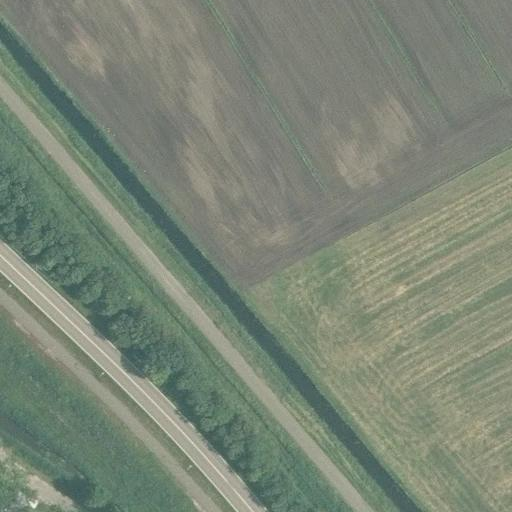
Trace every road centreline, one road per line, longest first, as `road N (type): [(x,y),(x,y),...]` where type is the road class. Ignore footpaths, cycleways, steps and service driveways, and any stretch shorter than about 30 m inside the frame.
road 1 (unclassified): [(364,511),(0,78)]
road 2 (tertiary): [(250,511),(147,397),(0,254)]
road 3 (track): [(331,230),(511,131)]
